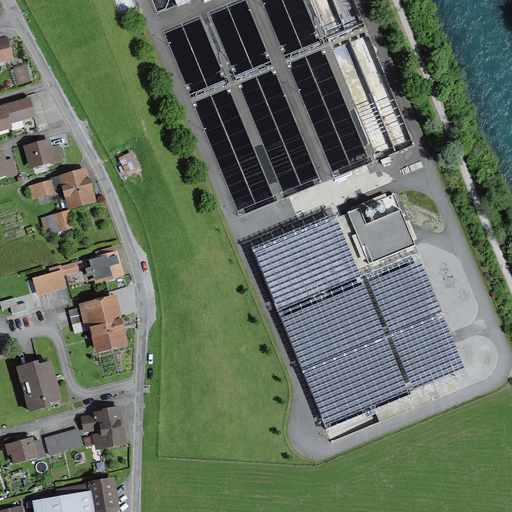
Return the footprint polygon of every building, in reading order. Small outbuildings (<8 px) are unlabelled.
[(4,39),(0,40),(0,66),(11,63),(4,39)] [(23,68),(12,71),(16,86),(28,83),(23,68)] [(27,100),(0,107),(0,133),(9,131),(8,127),(33,120),(27,100)] [(46,140),(21,148),(28,170),(49,164),(50,168),(62,164),(57,150),(50,152),(46,140)] [(120,157),(126,174),(141,168),(134,151),(120,157)] [(2,155),(0,155),(0,178),(5,177),(6,180),(18,177),(13,159),(3,161),(2,155)] [(70,218),(96,211),(86,175),(38,189),(42,201),(63,195),(70,218)] [(360,208),(348,213),(369,265),(415,246),(401,210),(366,224),(360,208)] [(71,231),(67,216),(54,219),(58,234),(71,231)] [(98,268),(90,271),(97,291),(124,283),(115,253),(95,259),(98,268)] [(64,278),(83,273),(81,265),(62,270),(64,278)] [(38,299),(66,292),(62,276),(34,283),(38,299)] [(26,302),(18,304),(16,297),(1,301),(3,308),(11,306),(13,313),(28,309),(26,302)] [(112,299),(81,306),(92,354),(123,347),(112,299)] [(81,312),(70,315),(73,328),(84,325),(81,312)] [(32,363),(11,369),(25,414),(58,403),(46,364),(33,368),(32,363)] [(95,419),(83,420),(85,437),(93,436),(94,449),(124,445),(120,407),(94,410),(95,419)] [(77,431),(44,439),(49,457),(82,449),(77,431)] [(38,437),(4,445),(8,465),(43,458),(38,437)] [(87,492),(28,503),(29,511),(116,511),(112,482),(86,486),(87,492)]
